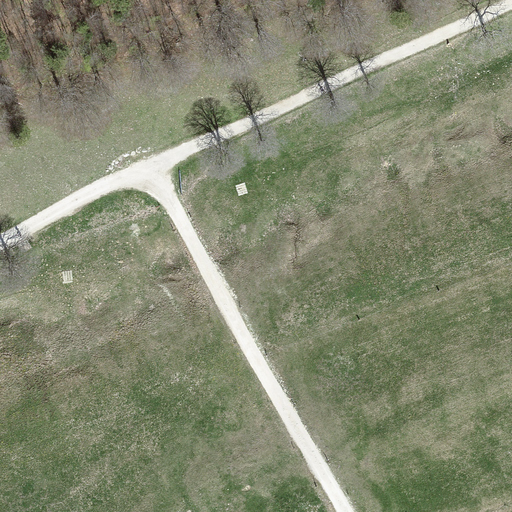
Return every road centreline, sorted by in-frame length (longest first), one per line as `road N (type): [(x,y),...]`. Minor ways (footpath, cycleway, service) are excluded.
road 1 (track): [(511,2),(150,165)]
road 2 (track): [(150,165),(338,511)]
road 3 (track): [(150,165),(0,241)]
